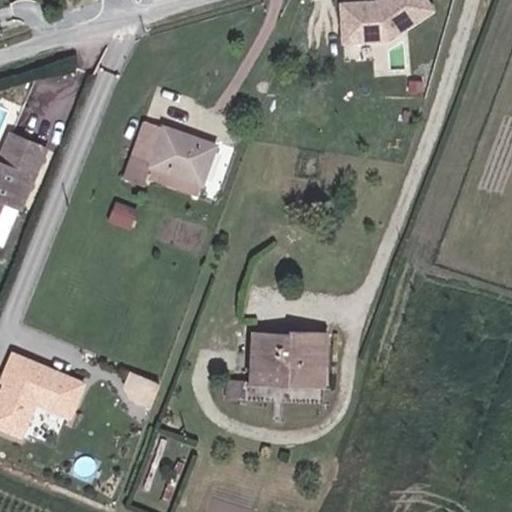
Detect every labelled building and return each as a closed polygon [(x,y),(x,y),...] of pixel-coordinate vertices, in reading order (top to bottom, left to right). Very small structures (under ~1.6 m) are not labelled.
[(152,167),(202,185),(215,146),(161,127),(159,130),(144,125),(125,177),(146,184),(148,177),(152,167)] [(18,207),(44,148),(10,134),(0,155),(0,212),(5,201),(18,207)] [(198,195),(202,185),(152,167),(148,177),(198,195)] [(253,333),(251,375),(288,376),(287,384),(325,386),(328,333),(292,331),(292,334),(253,333)] [(77,416),(91,377),(14,349),(0,386),(0,425),(29,436),(41,403),(77,416)] [(156,402),(165,381),(133,369),(125,390),(156,402)] [(251,383),(287,384),(288,376),(251,375),(251,383)]
